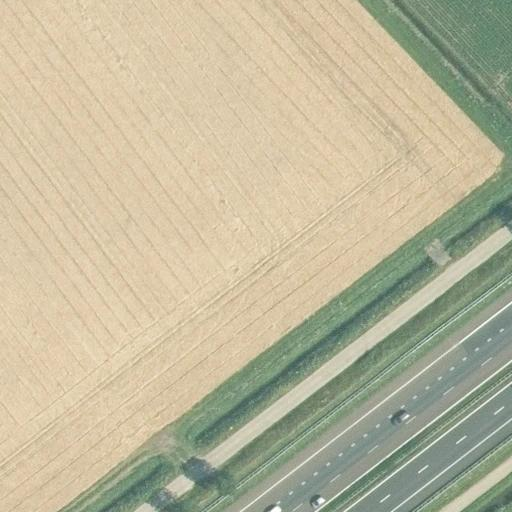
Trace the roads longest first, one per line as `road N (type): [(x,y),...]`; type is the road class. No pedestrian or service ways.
road 1 (unclassified): [(153,511),(511,235)]
road 2 (motorway): [(511,342),(293,511)]
road 3 (motorway): [(367,511),(511,400)]
